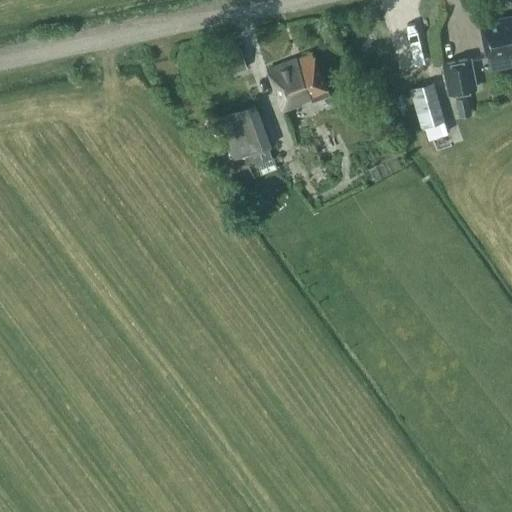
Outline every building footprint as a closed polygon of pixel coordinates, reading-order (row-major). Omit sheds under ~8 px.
[(511,12),(478,20),(485,58),(511,52),(511,12)] [(239,51),(218,57),(223,73),(243,66),(239,51)] [(266,69),(281,112),(303,104),(302,102),(311,99),(312,100),(327,95),(312,53),(266,69)] [(477,88),(471,56),(442,62),(448,93),(477,88)] [(425,125),(429,138),(448,132),(444,120),(445,120),(433,80),(409,88),(421,127),(425,125)] [(467,96),(455,98),(459,116),(471,113),(467,96)] [(233,159),(253,151),(257,160),(270,155),(267,146),(271,145),(253,101),(216,116),(233,159)]
